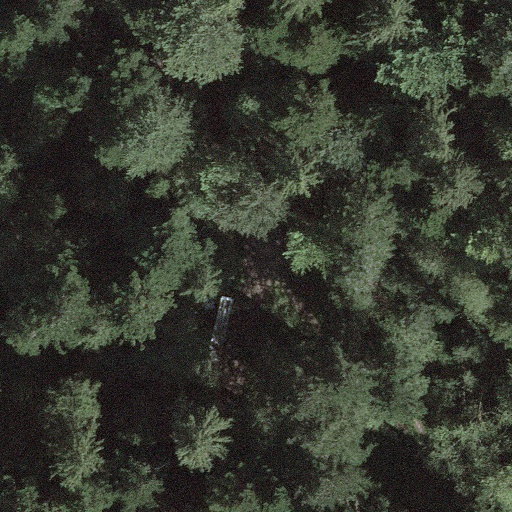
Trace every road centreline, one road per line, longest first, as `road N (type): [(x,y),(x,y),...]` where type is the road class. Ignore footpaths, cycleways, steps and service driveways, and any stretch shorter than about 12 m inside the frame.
road 1 (track): [(115,0),(186,79),(243,174),(254,219),(229,455),(243,511)]
road 2 (track): [(251,252),(317,308),(459,511)]
